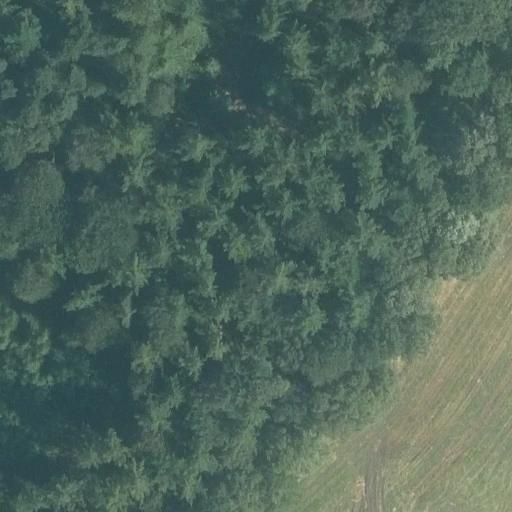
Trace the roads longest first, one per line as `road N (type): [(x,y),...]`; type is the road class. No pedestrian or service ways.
road 1 (unclassified): [(164,511),(338,335),(437,187),(511,50)]
road 2 (track): [(511,30),(269,0)]
